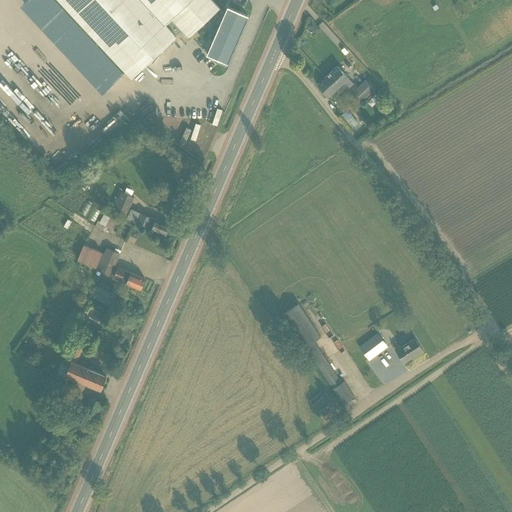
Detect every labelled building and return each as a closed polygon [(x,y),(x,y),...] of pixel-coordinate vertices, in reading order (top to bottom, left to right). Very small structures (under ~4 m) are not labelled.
[(58,0),(124,70),(131,78),(182,30),(188,36),(200,24),(201,25),(206,20),(205,19),(218,8),(210,0),(58,0)] [(311,21),(307,26),(316,33),(320,29),(311,21)] [(332,92),(337,98),(353,84),(337,66),(317,85),(328,96),(332,92)] [(69,79),(66,83),(77,94),(81,90),(69,79)] [(353,84),(347,89),(351,93),(350,94),(358,103),(373,89),(365,80),(357,87),(357,88),(353,84)] [(115,120),(126,130),(139,117),(128,107),(115,120)] [(43,109),(40,112),(50,119),(52,115),(43,109)] [(359,125),(347,110),(340,116),(352,131),(359,125)] [(120,192),(112,209),(125,216),(133,198),(120,192)] [(84,211),(89,215),(96,207),(92,203),(84,211)] [(95,209),(94,218),(102,220),(103,210),(95,209)] [(130,209),(126,219),(135,223),(145,228),(146,227),(165,235),(170,225),(138,212),(130,209)] [(109,217),(105,226),(110,228),(115,219),(109,217)] [(67,228),(71,231),(76,223),(72,220),(67,228)] [(95,268),(101,252),(99,251),(83,245),(76,260),(95,268)] [(102,252),(95,270),(110,276),(115,262),(119,253),(105,248),(104,253),(102,252)] [(117,267),(114,276),(121,279),(120,281),(140,289),(145,278),(117,267)] [(108,308),(114,297),(96,287),(90,298),(108,308)] [(354,396),(348,387),(343,379),(340,381),(314,341),(320,337),(298,304),(282,314),(303,346),(308,354),(310,353),(343,403),(354,396)] [(387,346),(377,333),(358,347),(370,363),(374,360),(372,357),(387,346)] [(423,352),(418,343),(415,338),(401,347),(400,346),(395,349),(398,354),(404,363),(415,355),(416,356),(423,352)] [(69,366),(68,368),(103,382),(106,375),(76,362),(83,344),(75,341),(69,356),(66,355),(63,364),(69,366)] [(68,368),(65,375),(100,390),(103,382),(68,368)] [(362,379),(370,393),(382,387),(375,372),(362,379)] [(101,402),(92,398),(89,397),(80,417),(92,422),(101,402)]
